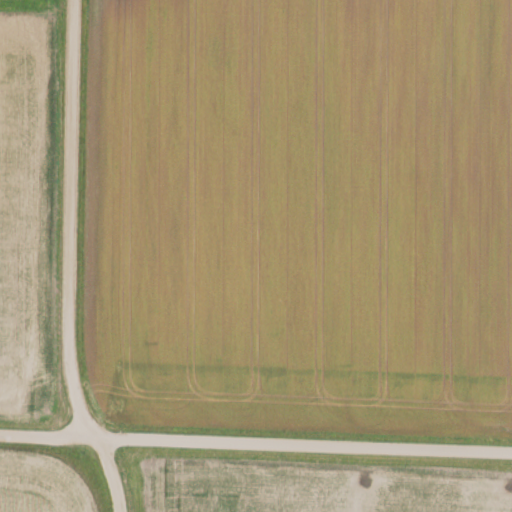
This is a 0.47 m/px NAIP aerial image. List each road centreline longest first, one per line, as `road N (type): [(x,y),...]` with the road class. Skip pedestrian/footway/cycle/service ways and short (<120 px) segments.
road 1 (residential): [(119,511),(67,351),(74,0)]
road 2 (residential): [(511,452),(0,433)]
